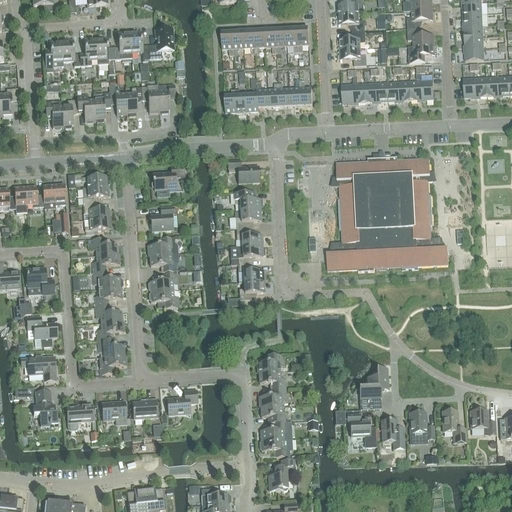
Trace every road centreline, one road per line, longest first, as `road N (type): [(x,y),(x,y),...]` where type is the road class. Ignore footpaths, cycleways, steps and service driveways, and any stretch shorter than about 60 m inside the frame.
road 1 (residential): [(274,142),(282,290),(366,293),(399,346)]
road 2 (residential): [(143,377),(84,386),(73,380),(64,257),(53,249),(0,254)]
road 3 (residential): [(143,377),(124,158)]
road 4 (residential): [(32,482),(96,484),(248,465)]
road 5 (residential): [(248,465),(238,376),(143,377)]
road 6 (residential): [(124,158),(274,142)]
road 7 (residential): [(326,132),(320,0)]
road 8 (residential): [(461,385),(454,400),(397,402),(399,346)]
road 9 (residential): [(450,126),(444,0)]
road 10 (residential): [(326,132),(450,126)]
